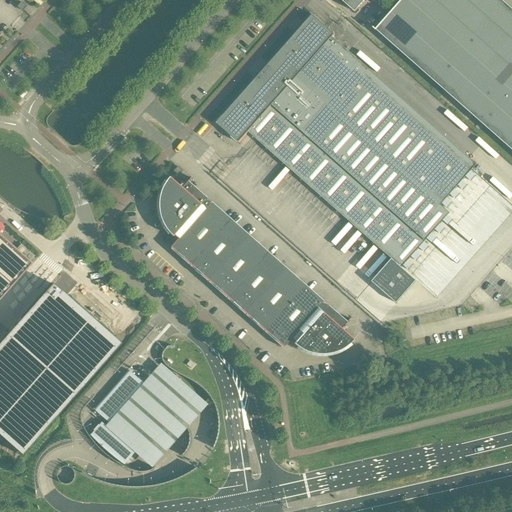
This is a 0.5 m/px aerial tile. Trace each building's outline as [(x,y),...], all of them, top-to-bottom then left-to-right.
[(377,31),(511,150),(511,9),(501,0),(341,0),(355,13),(366,0),(369,0),(378,4),(380,0),(402,0),(376,30),(374,28),(373,28),(377,31)] [(26,6),(22,3),(18,7),(22,11),(26,6)] [(255,80),(217,124),(221,127),(239,143),(249,132),(258,141),(392,259),(372,282),(397,304),(417,281),(416,280),(415,280),(403,269),(402,268),(420,247),(425,241),(442,222),(447,216),(450,213),(441,205),(473,169),(462,160),(456,154),(426,128),(420,123),(390,96),(365,74),(369,70),(360,61),(356,58),(346,49),(342,46),(337,41),(334,39),(333,37),(335,35),(313,15),(269,64),(272,67),(268,72),(267,71),(266,71),(265,71),(264,71),(263,72),(262,73),(262,74),(262,75),(262,76),(262,77),(263,77),(258,82),(255,80)] [(179,175),(182,171),(178,167),(174,171),(179,175)] [(180,237),(209,204),(205,201),(207,199),(187,182),(181,188),(171,179),(167,183),(166,185),(164,188),(163,192),(162,195),(161,198),(160,201),(160,205),(160,208),(161,212),(161,215),(162,218),(163,221),(165,224),(167,227),(168,230),(171,233),(174,236),(176,234),(180,237)] [(211,202),(209,204),(180,237),(170,248),(189,265),(230,219),(211,202)] [(230,219),(189,265),(208,281),(248,235),(230,219)] [(267,252),(248,235),(208,281),(227,298),(267,252)] [(0,300),(32,264),(30,262),(35,257),(21,244),(16,250),(0,236),(0,300)] [(267,252),(227,298),(246,315),(286,269),(267,252)] [(286,269),(246,315),(264,331),(305,285),(286,269)] [(75,287),(87,295),(91,288),(79,280),(75,287)] [(6,337),(0,343),(0,436),(21,455),(120,344),(67,297),(57,289),(52,284),(14,327),(6,337)] [(324,302),(305,285),(264,331),(283,348),(293,337),(322,304),(324,302)] [(326,307),(322,304),(293,337),(297,340),(295,343),(298,346),(301,347),(304,349),(307,350),(311,351),(314,352),(317,353),(321,353),(324,353),(327,352),(331,352),(334,351),(337,350),(340,348),(343,347),(346,345),(349,342),(352,339),(341,329),(347,323),(327,305),(326,307)] [(143,383),(108,423),(105,426),(135,452),(153,468),(208,410),(160,364),(143,383)] [(108,423),(143,383),(128,370),(93,410),(108,423)] [(112,456),(123,465),(131,456),(135,452),(105,426),(101,423),(97,427),(90,435),(100,446),(112,456)]
